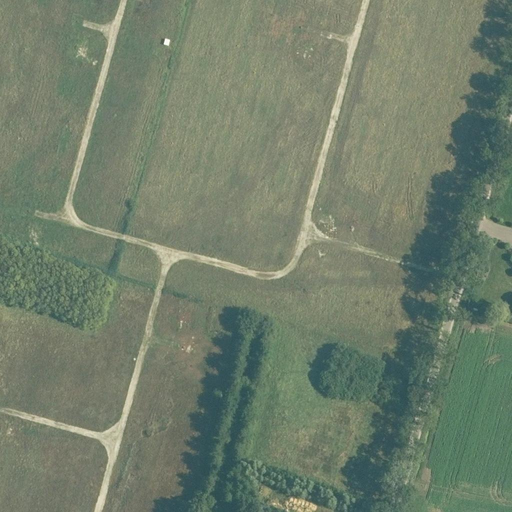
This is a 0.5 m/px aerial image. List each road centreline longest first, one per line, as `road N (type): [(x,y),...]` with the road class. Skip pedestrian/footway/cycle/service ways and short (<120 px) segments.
road 1 (unclassified): [(390,511),(458,276)]
road 2 (residential): [(0,409),(118,440),(145,338)]
road 3 (residential): [(355,41),(303,234)]
road 4 (residential): [(65,221),(116,32)]
road 5 (unclassified): [(458,276),(511,93)]
road 6 (residential): [(303,234),(292,266),(267,275),(169,249)]
